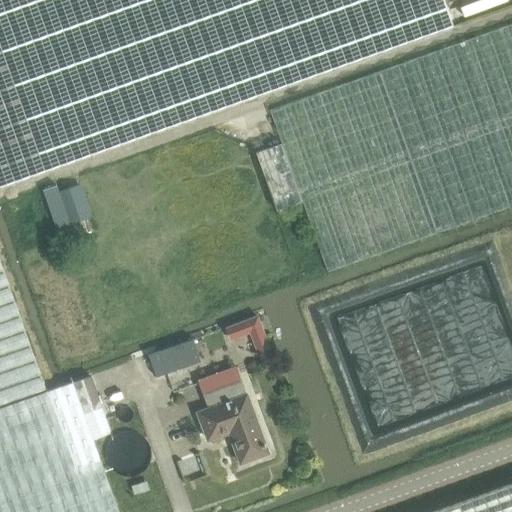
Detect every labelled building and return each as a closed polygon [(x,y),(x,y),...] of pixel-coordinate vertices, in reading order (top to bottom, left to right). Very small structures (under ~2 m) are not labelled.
[(0,0),(0,186),(453,26),(443,0),(0,0)] [(511,24),(489,33),(380,71),(409,151),(438,233),(511,207),(511,24)] [(378,72),(325,91),(270,110),(282,142),(256,152),(277,211),(303,202),(328,272),(382,252),(436,234),(407,153),(378,72)] [(42,190),(55,228),(92,217),(81,185),(59,192),(56,185),(42,190)] [(40,372),(28,337),(0,256),(0,511),(118,511),(106,475),(93,439),(111,433),(102,407),(91,376),(74,383),(61,387),(0,408),(0,404),(46,388),(40,372)] [(240,322),(226,328),(231,341),(245,335),(240,322)] [(267,338),(254,343),(259,354),(272,349),(267,338)] [(193,340),(149,355),(156,377),(201,362),(193,340)] [(209,440),(228,433),(239,464),(248,460),(268,453),(241,380),(203,394),(209,409),(199,413),(209,440)] [(511,511),(511,486),(441,511),(511,511)]
